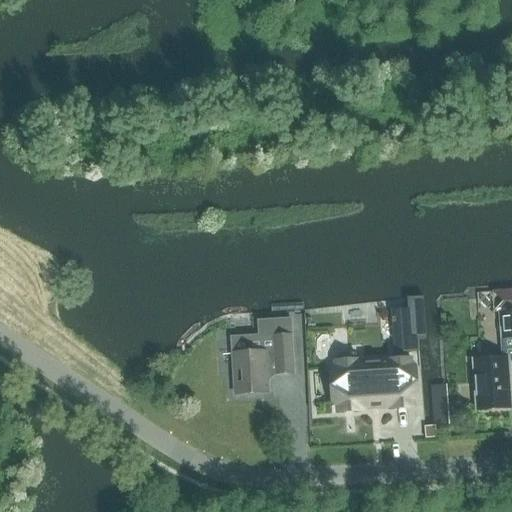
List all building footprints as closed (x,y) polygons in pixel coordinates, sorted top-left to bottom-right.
[(427,340),(424,296),(406,297),(407,309),(409,341),(410,341),(417,340),(418,340),(427,340)] [(294,311),(303,311),(302,303),(271,304),(271,313),(294,311)] [(390,310),(393,348),(410,347),(410,341),(409,341),(407,309),(390,310)] [(502,339),(511,338),(511,312),(500,313),(502,339)] [(273,337),(231,339),(232,354),(235,395),(268,393),(267,374),(276,374),(276,375),(293,374),(291,336),(290,321),(272,322),(273,337)] [(410,347),(393,348),(394,355),(418,353),(419,353),(418,340),(417,340),(410,341),(410,347)] [(335,374),(333,374),(334,403),(337,402),(338,412),(361,410),(361,409),(390,407),(390,408),(393,408),(393,406),(410,405),(410,407),(413,407),(413,397),(414,397),(412,368),(411,368),(410,362),(358,365),(358,362),(356,362),(355,354),(336,356),(336,364),(334,364),(335,374)] [(477,411),(510,409),(507,359),(473,361),(477,411)]
